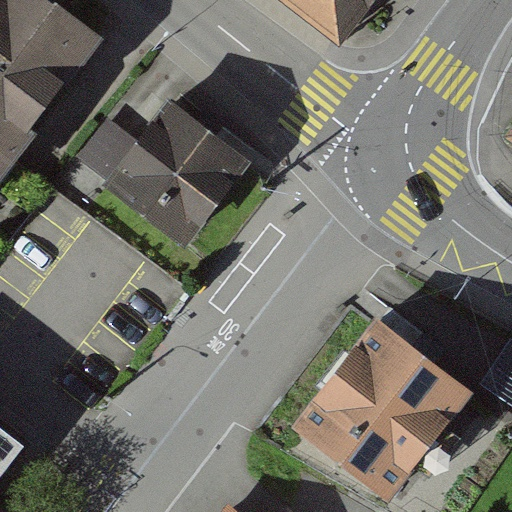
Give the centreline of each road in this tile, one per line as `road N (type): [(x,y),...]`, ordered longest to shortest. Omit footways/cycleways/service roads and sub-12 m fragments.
road 1 (residential): [(410,165),(140,511)]
road 2 (residential): [(410,165),(347,131),(183,0)]
road 3 (tertiary): [(410,165),(412,106),(490,0)]
road 4 (tertiary): [(410,165),(427,196),(511,264)]
